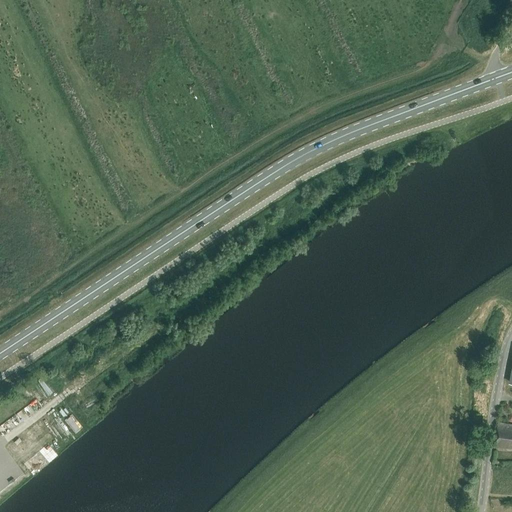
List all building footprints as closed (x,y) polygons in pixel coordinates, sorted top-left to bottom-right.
[(38,379),(22,392),(35,407),(51,394),(38,379)] [(68,405),(73,409),(78,404),(74,399),(68,405)] [(47,428),(52,434),(65,424),(70,430),(75,426),(65,414),(47,428)] [(494,447),(511,447),(511,424),(498,422),(494,447)] [(0,465),(0,493),(17,481),(4,463),(0,465)]
